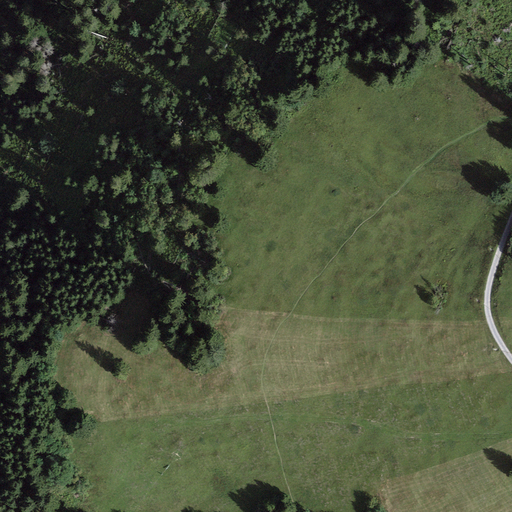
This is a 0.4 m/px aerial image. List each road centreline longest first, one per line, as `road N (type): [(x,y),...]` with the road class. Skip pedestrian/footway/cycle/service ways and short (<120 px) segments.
road 1 (track): [(511,431),(417,434),(270,416),(131,422),(112,415),(102,374)]
road 2 (track): [(511,221),(487,305),(511,358)]
